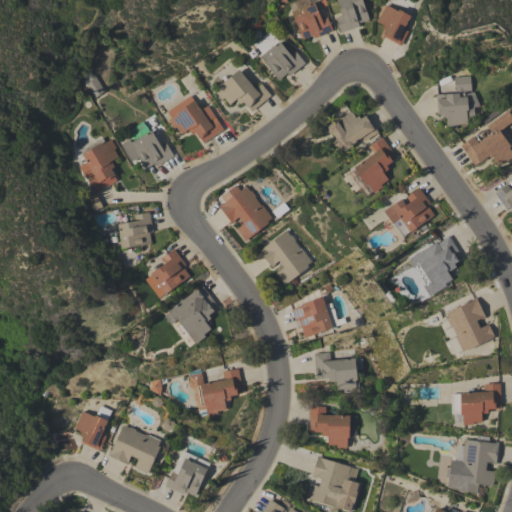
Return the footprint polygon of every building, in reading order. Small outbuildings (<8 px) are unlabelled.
[(361,0),(368,19),(357,23),(359,26),(340,32),(335,17),(341,15),(336,0),(361,0)] [(314,1),(321,18),(326,16),(332,30),(314,38),(312,35),(303,39),(291,12),(314,1)] [(378,16),(379,17),(385,5),(397,11),(401,4),(410,8),(407,14),(410,16),(403,29),(408,31),(400,45),(382,36),(383,34),(382,33),(384,29),(382,28),(383,25),(375,21),(378,16)] [(279,41),(290,54),(295,51),(305,63),(289,76),(287,73),(278,80),(273,74),(274,73),(260,57),(279,41)] [(254,88),(260,83),(270,95),(251,111),(243,101),(239,104),(235,99),(229,105),(223,97),(221,99),(215,92),(223,85),(222,84),(238,70),(254,88)] [(104,92),(93,98),(85,85),(84,85),(82,81),(83,80),(82,78),(89,74),(91,76),(94,75),(104,92)] [(435,95),(455,93),(453,77),(469,76),(471,90),(464,91),(465,96),(467,96),(467,107),(473,107),(474,116),(466,117),(467,124),(447,126),(446,118),(444,118),(444,115),(439,115),(439,114),(437,114),(435,95)] [(203,143),(200,138),(199,139),(194,133),(191,135),(188,129),(181,134),(176,127),(173,128),(168,120),(170,119),(166,113),(189,97),(192,101),(194,100),(200,110),(207,105),(223,129),(203,143)] [(511,152),(511,158),(506,162),(505,160),(498,165),(493,158),(487,162),(485,159),(479,163),(478,162),(474,165),(460,145),(473,136),(477,142),(491,133),(486,126),(508,110),(511,116),(511,121),(503,128),(511,140),(511,146),(509,148),(511,152)] [(346,114),(350,111),(351,113),(352,113),(354,116),(355,118),(358,116),(360,119),(365,115),(369,121),(369,122),(370,124),(371,123),(378,132),(364,141),(361,137),(351,144),(350,147),(344,151),(342,150),(340,148),(337,150),(332,142),(336,139),(332,133),(329,133),(327,129),(327,126),(334,121),(336,121),(346,114)] [(156,166),(154,163),(145,169),(138,157),(131,161),(121,144),(129,139),(131,142),(134,141),(128,131),(143,122),(149,132),(151,130),(160,145),(165,142),(173,156),(156,166)] [(101,137),(105,143),(110,139),(115,148),(113,149),(117,157),(110,161),(113,167),(110,169),(114,175),(113,176),(116,180),(96,193),(87,180),(94,175),(81,155),(83,154),(81,150),(101,137)] [(396,157),(391,160),(392,161),(385,165),(388,169),(383,172),(388,179),(380,185),(381,187),(373,192),(372,191),(365,196),(360,189),(366,185),(365,184),(359,188),(348,173),(354,169),(353,167),(373,153),(368,147),(382,137),(396,157)] [(494,193),(507,184),(510,189),(511,187),(511,212),(508,207),(505,209),(494,193)] [(250,192),(251,191),(255,196),(254,197),(260,206),(261,205),(271,217),(266,221),(268,223),(245,241),(236,229),(243,224),(238,217),(234,220),(235,221),(231,224),(218,206),(221,203),(222,204),(246,186),(250,192)] [(430,204),(427,206),(433,215),(410,233),(409,231),(402,237),(383,211),(391,205),(392,205),(401,199),(405,205),(409,202),(406,197),(418,188),(430,204)] [(152,231),(149,232),(151,243),(121,248),(117,224),(134,221),(133,215),(149,212),(152,231)] [(290,236),(291,235),(295,240),(294,241),(300,249),(301,248),(311,261),(306,265),(308,267),(284,285),(276,273),(283,267),(278,260),(274,263),(275,265),(271,267),(258,250),(262,247),(262,248),(286,230),(290,236)] [(462,258),(451,265),(453,268),(448,271),(452,279),(444,283),(446,286),(437,291),(432,282),(430,283),(429,282),(426,284),(416,268),(420,266),(419,264),(435,254),(431,248),(436,245),(435,244),(448,236),(462,258)] [(185,264),(182,267),(189,276),(165,294),(150,274),(165,263),(161,258),(173,249),(185,264)] [(167,311),(196,289),(197,290),(202,286),(218,307),(213,311),(208,315),(210,318),(205,322),(210,329),(203,334),(205,336),(195,344),(177,319),(170,325),(164,316),(168,313),(167,311)] [(291,309),(303,305),(303,303),(318,299),(317,298),(322,296),(322,298),(324,297),(326,304),(331,303),(336,320),(344,317),(345,322),(332,327),(333,328),(304,337),(301,327),(297,328),(291,309)] [(455,336),(456,336),(451,325),(450,326),(447,320),(448,320),(445,313),(472,301),(471,299),(476,297),(485,317),(481,320),(480,318),(476,320),(479,328),(488,324),(494,337),(467,350),(466,348),(461,350),(455,336)] [(329,352),(330,360),(355,358),(356,380),(355,380),(356,390),(346,391),(345,389),(336,389),(336,381),(329,382),(328,378),(322,378),(316,379),(313,353),(329,352)] [(188,375),(188,371),(200,369),(203,384),(223,380),(222,372),(237,369),(242,392),(237,393),(237,394),(230,396),(231,400),(224,401),(226,409),(217,411),(217,414),(208,416),(206,408),(198,409),(197,402),(195,401),(194,394),(195,392),(194,388),(191,388),(191,387),(189,386),(188,381),(189,379),(188,375)] [(159,379),(161,387),(160,395),(149,389),(149,381),(159,379)] [(500,408),(495,408),(495,409),(487,409),(487,413),(481,413),(481,422),(472,422),(472,425),(462,425),(462,415),(460,415),(460,413),(451,413),(450,394),(460,394),(460,392),(484,392),(484,384),(499,383),(500,408)] [(111,411),(106,420),(107,421),(101,434),(105,436),(99,451),(81,442),(83,436),(80,435),(81,432),(73,428),(75,424),(76,424),(82,411),(94,417),(100,405),(111,411)] [(309,406),(325,407),(325,415),(349,415),(349,437),(346,437),(346,448),(336,447),(336,445),(327,444),(328,436),(321,436),(321,432),(314,432),(314,431),(308,431),(309,406)] [(129,428),(130,427),(135,429),(134,430),(145,435),(145,434),(160,441),(158,446),(160,447),(148,473),(134,467),(138,459),(131,456),(127,464),(107,455),(109,451),(111,451),(123,425),(129,428)] [(453,462),(455,463),(457,445),(462,445),(463,439),(476,441),(476,435),(489,437),(488,442),(493,443),(493,442),(498,442),(496,464),(491,464),(491,462),(486,462),(485,470),(494,471),(492,486),(483,485),(482,490),(474,489),(475,484),(463,482),(463,480),(451,478),(453,462)] [(182,450),(210,463),(195,496),(185,491),(183,494),(165,486),(182,450)] [(350,511),(336,507),(339,497),(340,497),(342,490),(341,490),(343,484),(341,484),(335,507),(305,498),(310,484),(318,487),(321,478),(316,477),(316,478),(311,477),(317,455),(319,456),(319,458),(350,467),(348,473),(349,473),(347,480),(359,483),(350,511)] [(296,511),(260,511),(269,499),(283,508),(279,511),(286,511),(289,507),(296,511)]
